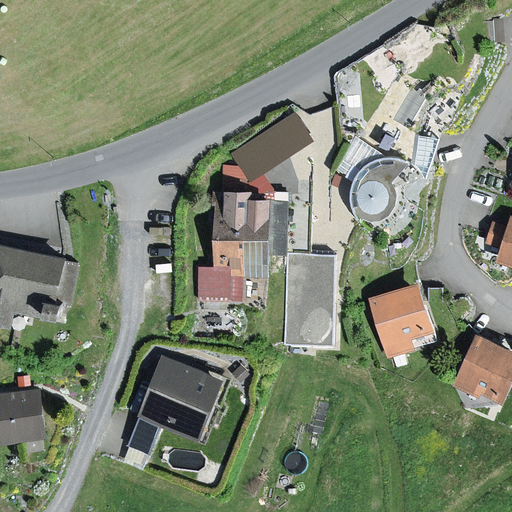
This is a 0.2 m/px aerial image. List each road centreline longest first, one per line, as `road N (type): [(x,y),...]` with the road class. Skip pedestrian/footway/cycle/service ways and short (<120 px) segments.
road 1 (tertiary): [(0,187),(148,149),(245,105),(420,0)]
road 2 (residential): [(511,84),(466,173),(452,258),(469,286),(511,314)]
